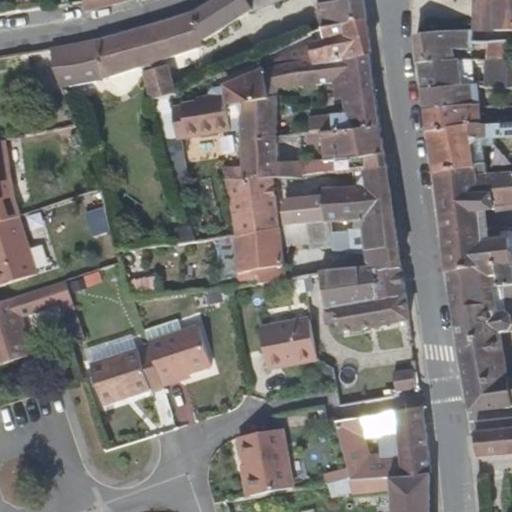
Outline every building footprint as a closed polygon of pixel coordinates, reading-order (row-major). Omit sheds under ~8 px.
[(15,0),(17,12),(45,8),(43,0),(15,0)] [(129,0),(83,0),(85,13),(130,2),(129,0)] [(174,19),(94,41),(102,78),(138,65),(150,100),(174,90),(164,57),(201,45),(200,42),(214,34),(215,32),(251,10),(274,0),(318,0),(321,10),(316,11),(321,28),(366,20),(363,0),(212,0),(191,14),(174,19)] [(511,0),(497,0),(497,16),(497,32),(511,32),(511,0)] [(474,28),(473,12),(431,14),(431,29),(474,28)] [(484,16),(484,12),(473,12),(474,28),(475,32),(476,44),(484,44),(484,16)] [(497,32),(497,16),(484,16),(484,44),(488,44),(497,44),(497,32)] [(366,20),(321,28),(322,40),(301,46),(262,64),(264,70),(371,54),(366,20)] [(476,44),(475,32),(416,38),(420,64),(459,61),(457,47),(476,44)] [(94,41),(46,49),(60,89),(102,78),(94,41)] [(511,43),(497,44),(488,44),(487,61),(511,60),(511,43)] [(382,126),(371,54),(264,70),(245,77),(249,103),(238,103),(239,122),(274,119),(272,90),(338,83),(343,112),(330,114),(332,132),(382,126)] [(511,88),(511,75),(511,60),(487,61),(486,88),(511,88)] [(462,88),(459,61),(420,64),(424,91),(462,88)] [(249,103),(245,77),(223,86),(226,103),(238,103),(249,103)] [(424,91),(427,113),(480,107),(478,88),(462,88),(424,91)] [(427,113),(430,133),(481,126),(480,107),(427,113)] [(274,137),(274,119),(239,122),(241,141),(274,137)] [(430,133),(436,175),(477,169),(474,148),(480,140),(511,138),(511,125),(481,126),(430,133)] [(383,129),(382,126),(332,132),(321,133),(323,160),(302,161),(302,175),(361,170),(388,167),(383,129)] [(1,137),(0,137),(0,223),(18,218),(20,217),(13,199),(10,181),(1,137)] [(302,175),(302,161),(275,162),(274,137),(241,141),(240,141),(240,155),(240,179),(270,177),(302,175)] [(224,155),(224,181),(240,179),(240,155),(224,155)] [(390,178),(388,167),(361,170),(363,188),(323,191),(323,194),(281,198),(282,227),(328,221),(361,218),(395,215),(390,178)] [(436,175),(443,239),(491,233),(488,210),(511,206),(511,175),(478,178),(477,169),(436,175)] [(224,181),(231,235),(232,235),(275,228),(277,228),(270,177),(240,179),(224,181)] [(399,247),(395,215),(361,218),(364,248),(399,247)] [(0,223),(0,285),(35,274),(18,218),(0,223)] [(364,248),(361,218),(328,221),(330,249),(364,248)] [(232,235),(231,235),(236,272),(283,264),(277,228),(275,228),(232,235)] [(443,239),(449,274),(496,267),(500,287),(511,285),(511,251),(510,238),(492,241),(491,233),(443,239)] [(402,265),(399,247),(364,248),(366,269),(402,265)] [(406,295),(402,265),(366,269),(320,274),(325,310),(393,298),(406,295)] [(449,274),(460,340),(501,335),(511,333),(511,324),(511,317),(507,313),(498,313),(496,302),(511,298),(511,285),(500,287),(496,267),(449,274)] [(14,297),(0,301),(0,363),(31,354),(20,316),(69,300),(63,281),(14,297)] [(410,320),(406,295),(393,298),(325,310),(327,324),(339,322),(341,332),(410,320)] [(316,360),(309,318),(259,328),(267,369),(316,360)] [(160,385),(161,387),(180,380),(178,377),(209,367),(196,325),(146,341),(147,345),(160,385)] [(471,415),(511,408),(511,376),(508,377),(501,335),(460,340),(471,415)] [(102,404),(160,385),(147,345),(90,363),(102,404)] [(396,392),(415,389),(412,370),(393,372),(396,392)] [(183,386),(163,393),(175,423),(194,415),(183,386)] [(403,477),(430,475),(423,409),(397,413),(398,432),(403,477)] [(358,418),(364,438),(398,432),(397,413),(358,418)] [(350,478),(352,480),(376,479),(364,438),(358,418),(335,422),(350,478)] [(237,437),(237,438),(248,497),(293,488),(282,429),(266,432),(237,437)] [(511,430),(476,435),(479,459),(511,455),(511,430)] [(393,511),(429,511),(430,475),(403,477),(376,479),(352,480),(352,495),(391,491),(393,511)]
